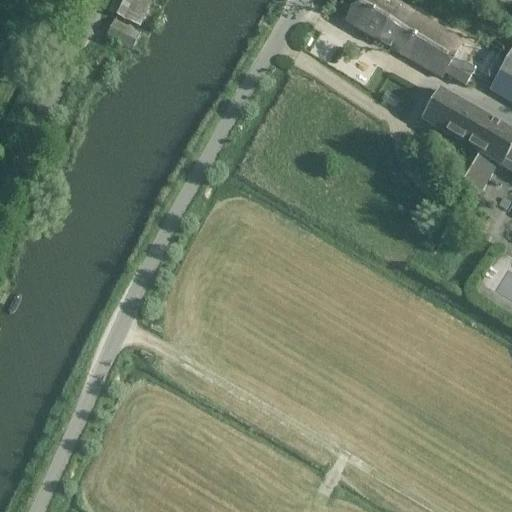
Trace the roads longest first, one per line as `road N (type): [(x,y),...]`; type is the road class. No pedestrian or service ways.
road 1 (unclassified): [(29,511),(119,326),(300,0)]
road 2 (track): [(350,458),(442,287),(490,230)]
road 3 (track): [(350,458),(119,326)]
road 4 (track): [(511,115),(422,80),(295,7)]
road 5 (unclassified): [(0,200),(98,0)]
road 6 (track): [(318,499),(350,458),(437,511)]
